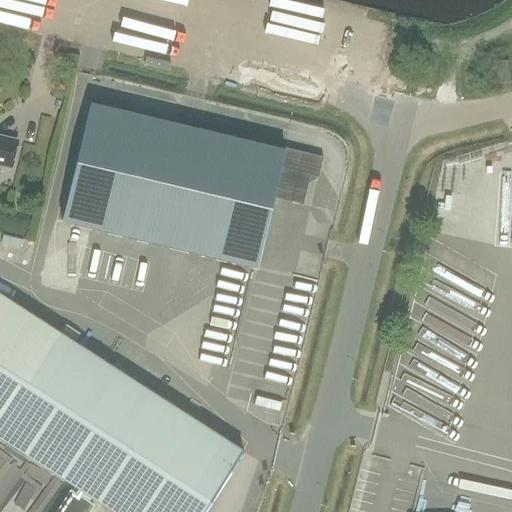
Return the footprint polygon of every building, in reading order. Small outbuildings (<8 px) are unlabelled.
[(511,83),(509,61),(496,63),(499,85),(511,83)] [(324,157),(286,147),(285,150),(91,104),(63,221),(258,267),(275,197),(304,205),(311,175),(319,177),(324,157)] [(0,136),(0,164),(12,167),(18,140),(0,136)] [(97,498),(118,511),(202,511),(243,448),(0,292),(0,435),(79,487),(97,498)] [(88,511),(97,498),(79,487),(75,494),(69,491),(55,511),(88,511)]
